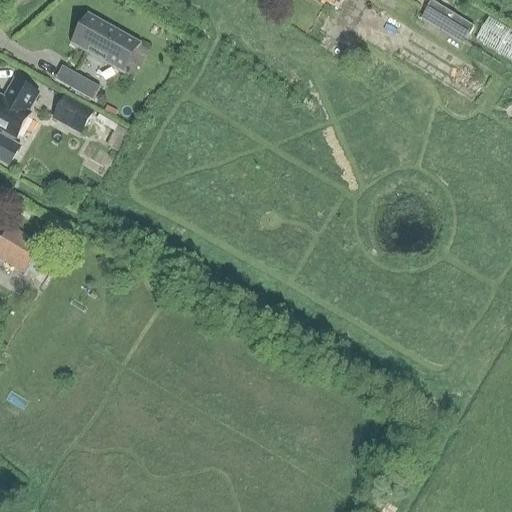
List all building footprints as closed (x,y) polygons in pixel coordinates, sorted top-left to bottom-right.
[(473,41),(482,20),(437,1),(428,21),(473,41)] [(88,15),(70,46),(124,75),(141,45),(88,15)] [(93,103),(100,90),(62,69),(55,82),(93,103)] [(5,101),(0,98),(0,130),(4,133),(3,135),(14,142),(15,139),(17,140),(31,116),(28,114),(39,95),(16,82),(5,101)] [(93,113),(64,96),(51,118),(80,135),(93,113)] [(3,135),(0,133),(0,160),(10,166),(21,146),(14,142),(3,135)] [(0,245),(0,259),(24,275),(42,247),(12,227),(0,245)]
